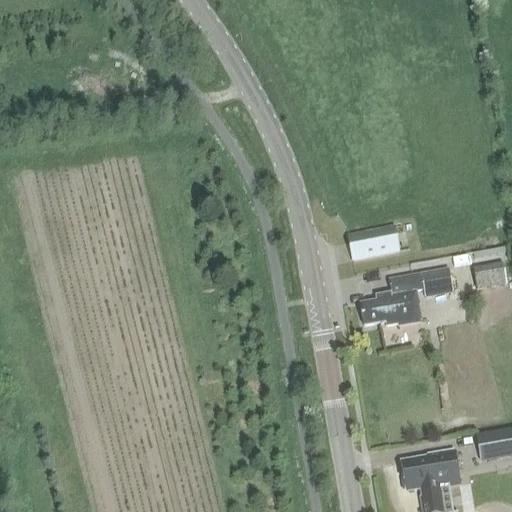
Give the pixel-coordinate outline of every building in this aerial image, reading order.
[(406,125),(374,131),(384,186),(416,180),(406,125)] [(477,200),(429,209),(436,241),(483,232),(477,200)] [(397,244),(394,229),(346,238),(351,264),(400,255),(397,244)] [(448,270),(420,274),(388,280),(390,296),(374,299),(375,304),(359,307),(363,328),(384,325),(385,329),(396,327),(397,329),(420,325),(415,292),(423,291),(424,301),(452,297),(448,270)] [(463,406),(440,412),(444,429),(467,424),(463,406)] [(511,430),(475,437),(479,465),(511,459),(511,430)] [(423,493),(459,487),(453,453),(426,458),(427,461),(401,465),(405,493),(423,490),(423,493)]
